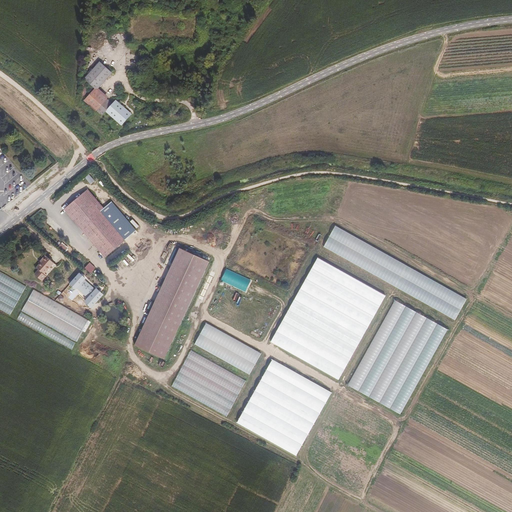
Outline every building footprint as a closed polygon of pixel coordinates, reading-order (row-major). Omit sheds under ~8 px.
[(86,75),(96,85),(86,96),(87,87),(85,86),(86,83),(82,83),(80,101),(83,101),(84,97),(85,97),(102,114),(106,109),(120,122),(128,113),(114,98),(112,101),(97,85),(111,70),(101,60),(86,75)] [(87,191),(83,194),(64,209),(106,256),(137,228),(112,200),(102,207),(87,191)] [(179,247),(134,344),(164,359),(209,261),(179,247)] [(45,257),(41,262),(43,263),(40,265),(37,268),(38,270),(34,275),(40,282),(46,276),(45,274),(53,265),(45,257)] [(386,295),(318,257),(272,342),(340,379),(386,295)] [(95,268),(89,263),(85,268),(90,273),(95,268)] [(251,280),(226,269),(221,280),(246,292),(251,280)] [(0,270),(0,308),(11,315),(27,286),(0,270)] [(86,278),(79,272),(69,284),(74,289),(67,297),(72,301),(78,294),(84,299),(82,301),(90,309),(103,295),(97,289),(95,290),(84,280),(86,278)] [(33,289),(18,318),(72,350),(89,320),(33,289)] [(246,380),(191,350),(172,387),(227,417),(246,380)] [(332,392),(272,359),(237,423),(297,456),(332,392)]
